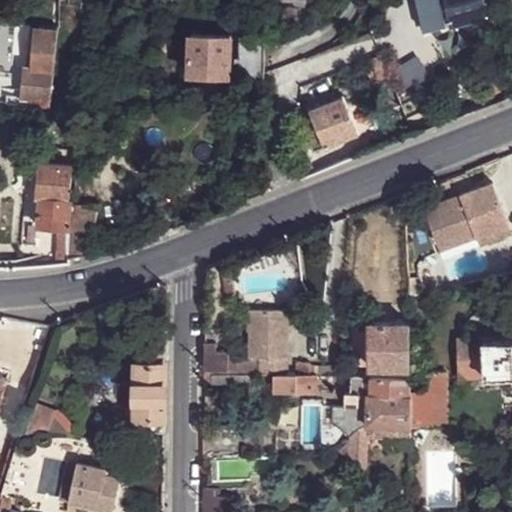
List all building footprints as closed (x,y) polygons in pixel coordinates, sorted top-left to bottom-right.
[(482,0),(417,0),(423,28),(486,17),(482,0)] [(284,36),(299,62),(325,49),(310,23),(284,36)] [(23,103),(51,106),(53,78),(56,34),(28,31),(23,103)] [(229,76),(232,35),(191,35),(190,74),(229,76)] [(265,86),(264,37),(239,36),(239,75),(246,75),(246,85),(265,86)] [(380,59),(363,65),(377,98),(393,91),(380,59)] [(310,113),(325,150),(357,137),(343,99),(310,113)] [(78,163),(74,203),(87,204),(89,166),(78,163)] [(37,229),(69,231),(72,203),(69,202),(72,168),(42,165),(37,229)] [(472,228),(475,235),(506,223),(489,180),(422,207),(436,243),(472,228)] [(73,258),(95,254),(98,209),(77,207),(73,258)] [(439,250),(475,235),(472,228),(436,243),(439,250)] [(70,265),(71,260),(69,260),(70,244),(56,243),(54,266),(70,265)] [(287,310),(249,309),(248,358),(259,358),(259,372),(286,372),(287,310)] [(49,321),(11,315),(8,328),(44,337),(49,321)] [(408,366),(407,323),(370,323),(369,365),(373,366),(408,366)] [(165,431),(167,362),(165,362),(166,334),(137,334),(137,361),(136,373),(136,406),(136,417),(139,416),(139,431),(165,431)] [(205,334),(205,343),(214,343),(213,351),(224,350),(234,350),(234,334),(205,334)] [(460,377),(484,376),(482,340),(458,338),(460,377)] [(511,341),(482,340),(484,376),(510,375),(511,387),(511,386),(511,341)] [(205,343),(204,374),(213,374),(214,364),(224,364),(224,350),(213,351),(214,343),(205,343)] [(296,375),(309,375),(309,362),(297,362),(296,375)] [(409,377),(408,366),(373,366),(373,376),(409,377)] [(425,389),(409,389),(408,397),(410,427),(443,425),(441,368),(424,368),(425,389)] [(213,374),(204,374),(204,383),(255,383),(255,375),(213,374)] [(285,375),(277,375),(277,390),(311,390),(311,375),(310,375),(309,375),(296,375),(285,375)] [(409,389),(409,377),(373,376),(352,375),(351,393),(347,393),(347,406),(334,406),(334,422),(350,435),(355,431),(366,425),(368,394),(408,397),(409,389)] [(410,427),(408,397),(368,394),(366,425),(408,426),(410,427)] [(348,464),(348,468),(366,468),(367,440),(408,441),(408,426),(366,425),(355,431),(350,435),(347,440),(343,446),(337,449),(348,464)] [(203,463),(239,460),(239,429),(204,431),(203,463)] [(60,498),(69,500),(76,460),(67,458),(60,498)] [(69,500),(79,502),(112,509),(119,474),(104,471),(104,465),(76,460),(69,500)] [(203,489),(202,511),(230,511),(230,498),(213,498),(213,489),(203,489)] [(3,496),(1,505),(9,507),(12,498),(3,496)] [(354,499),(353,511),(386,511),(387,500),(354,499)] [(77,511),(79,502),(69,500),(66,510),(77,511)]
